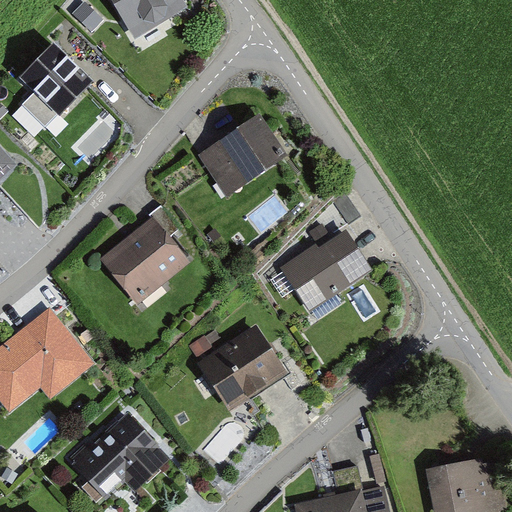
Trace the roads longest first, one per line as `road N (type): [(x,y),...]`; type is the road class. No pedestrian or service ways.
road 1 (residential): [(0,302),(259,36)]
road 2 (unclassified): [(259,36),(313,102),(429,279),(450,328)]
road 3 (residential): [(237,511),(450,328)]
